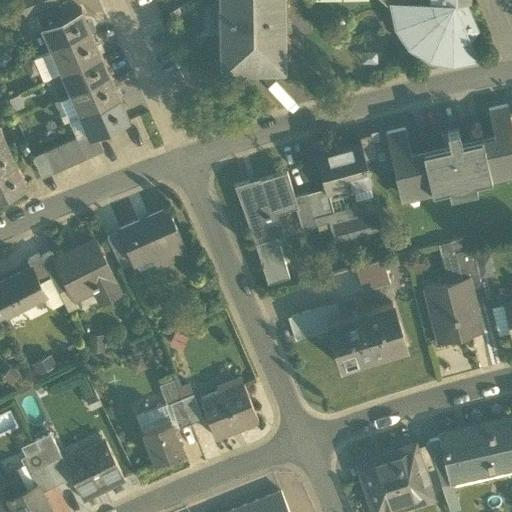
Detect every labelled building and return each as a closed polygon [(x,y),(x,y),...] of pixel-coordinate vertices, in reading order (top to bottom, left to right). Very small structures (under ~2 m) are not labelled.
[(26,16),(35,12),(59,2),(57,0),(18,0),(25,16),(26,16)] [(222,0),(223,64),(281,63),(279,0),(389,0),(393,3),(394,3),(396,3),(400,24),(412,42),(431,54),(434,47),(452,50),(473,46),(469,38),(475,28),(463,0),(222,0)] [(64,15),(59,2),(35,12),(40,25),(64,15)] [(220,28),(219,3),(200,4),(201,29),(220,28)] [(40,25),(50,47),(90,30),(81,8),(64,15),(40,25)] [(100,52),(90,30),(50,47),(50,48),(60,69),(100,52)] [(45,79),(60,71),(60,69),(50,48),(34,55),(45,79)] [(109,74),(100,52),(60,69),(60,71),(69,91),(109,74)] [(119,96),(109,74),(69,91),(70,93),(79,113),(119,96)] [(79,113),(70,93),(59,98),(65,112),(60,114),(64,122),(68,120),(79,115),(79,113)] [(129,118),(119,96),(79,113),(79,115),(86,131),(89,136),(96,133),(129,118)] [(483,143),(491,176),(505,172),(504,169),(511,167),(511,126),(509,114),(507,103),(488,108),(493,133),(495,140),(483,143)] [(68,120),(76,136),(86,131),(79,115),(68,120)] [(431,189),(423,156),(412,159),(410,152),(404,126),(385,131),(399,193),(416,189),(417,193),(431,189)] [(458,128),(447,130),(448,136),(450,143),(460,140),(458,128)] [(85,155),(96,150),(89,136),(86,131),(76,136),(85,155)] [(96,133),(89,136),(96,150),(102,147),(96,133)] [(362,148),(365,159),(376,156),(370,133),(359,136),(361,143),(362,148)] [(443,144),(410,152),(412,159),(423,156),(483,143),(495,140),(493,133),(460,140),(450,143),(443,144)] [(74,160),(85,155),(76,136),(65,141),(74,160)] [(450,143),(448,136),(442,137),(443,144),(450,143)] [(0,142),(0,169),(16,162),(6,140),(0,142)] [(63,166),(74,160),(65,141),(54,145),(63,166)] [(361,143),(343,148),(344,153),(362,148),(361,143)] [(491,176),(483,143),(423,156),(431,189),(447,186),(474,179),(491,176)] [(52,171),(63,166),(54,145),(43,150),(52,171)] [(350,185),(356,204),(376,199),(365,159),(362,148),(344,153),(343,148),(315,155),(323,187),(325,192),(327,191),(350,185)] [(41,176),(52,171),(43,150),(32,155),(41,176)] [(0,197),(27,185),(16,162),(0,169),(0,197)] [(234,184),(255,241),(277,235),(270,214),(295,207),(296,206),(293,196),(293,195),(285,170),(249,181),(248,179),(234,184)] [(474,179),(447,186),(449,193),(476,187),(474,179)] [(350,185),(327,191),(333,210),(356,204),(350,185)] [(323,187),(305,192),(313,216),(333,211),(333,210),(327,191),(325,192),(323,187)] [(416,189),(399,193),(401,201),(418,198),(417,193),(416,189)] [(315,223),(313,216),(305,192),(293,195),(293,196),(296,206),(295,207),(301,227),(315,223)] [(382,225),(376,199),(356,204),(333,210),(333,211),(313,216),(315,223),(328,219),(333,238),(382,225)] [(120,230),(134,261),(162,249),(166,259),(186,251),(166,206),(159,209),(119,227),(120,230)] [(106,236),(122,266),(134,261),(120,230),(106,236)] [(454,249),(471,245),(469,234),(437,242),(440,253),(454,249)] [(255,241),(267,281),(289,275),(277,235),(255,241)] [(94,290),(100,301),(121,291),(94,237),(55,257),(54,257),(68,286),(75,299),(94,290)] [(467,276),(468,282),(480,279),(471,245),(454,249),(461,278),(467,276)] [(51,249),(40,255),(50,275),(58,291),(68,286),(54,257),(55,257),(51,249)] [(454,249),(440,253),(447,281),(461,278),(454,249)] [(39,280),(50,275),(40,255),(38,252),(26,258),(30,264),(31,263),(39,280)] [(386,269),(382,258),(356,266),(360,278),(386,269)] [(0,278),(0,299),(7,313),(46,293),(39,280),(31,263),(30,264),(0,278)] [(389,281),(386,269),(360,278),(363,290),(389,281)] [(39,280),(46,293),(52,305),(62,300),(58,291),(50,275),(39,280)] [(435,304),(443,335),(479,327),(468,282),(467,276),(461,278),(447,281),(425,286),(430,305),(435,304)] [(58,291),(62,300),(67,310),(78,304),(75,299),(68,286),(58,291)] [(508,330),(511,342),(511,341),(511,300),(502,303),(502,306),(507,305),(511,323),(511,324),(507,326),(508,330)] [(287,315),(294,338),(328,328),(327,325),(337,321),(331,301),(287,315)] [(502,306),(502,303),(490,305),(496,333),(508,330),(507,326),(511,324),(511,323),(507,305),(502,306)] [(328,328),(340,366),(406,345),(393,304),(337,321),(327,325),(328,328)] [(438,337),(443,335),(435,304),(430,305),(438,337)] [(188,335),(174,329),(168,342),(182,349),(188,335)] [(104,333),(88,333),(88,349),(104,349),(104,333)] [(50,352),(30,362),(36,374),(56,364),(50,352)] [(215,381),(218,391),(222,389),(225,396),(246,389),(241,372),(215,381)] [(168,401),(180,396),(173,377),(158,383),(166,404),(169,402),(168,401)] [(201,397),(215,436),(258,421),(246,389),(225,396),(222,389),(218,391),(201,397)] [(192,392),(180,396),(190,421),(202,416),(192,392)] [(178,426),(190,421),(180,396),(168,401),(169,402),(178,426)] [(137,415),(143,429),(170,418),(174,427),(178,426),(169,402),(166,404),(137,415)] [(441,435),(451,478),(473,473),(471,465),(511,455),(511,419),(511,416),(440,432),(441,435)] [(182,448),(174,427),(170,418),(143,429),(155,459),(182,448)] [(57,457),(68,479),(72,477),(64,460),(50,430),(34,438),(46,463),(57,457)] [(426,438),(427,442),(435,466),(440,481),(451,478),(441,435),(426,438)] [(82,445),(85,450),(87,456),(108,446),(103,436),(82,445)] [(41,492),(45,490),(34,469),(46,463),(34,438),(20,444),(25,454),(22,455),(36,483),(41,492)] [(422,470),(435,466),(427,442),(414,446),(422,470)] [(359,464),(373,506),(402,497),(404,502),(430,493),(422,470),(414,446),(413,444),(380,455),(381,457),(359,464)] [(72,477),(81,496),(122,477),(108,446),(87,456),(85,450),(64,460),(72,477)] [(23,465),(15,469),(25,489),(36,483),(22,455),(19,456),(23,465)] [(511,455),(471,465),(473,473),(511,464),(511,455)] [(57,457),(46,463),(57,484),(68,479),(57,457)] [(45,490),(57,484),(46,463),(34,469),(45,490)] [(0,503),(4,511),(15,511),(9,498),(25,489),(15,469),(0,476),(0,503)] [(36,483),(25,489),(9,498),(15,511),(49,511),(51,511),(41,492),(36,483)] [(224,511),(289,511),(280,489),(224,511)] [(406,511),(404,502),(402,497),(373,506),(374,511),(406,511)]
